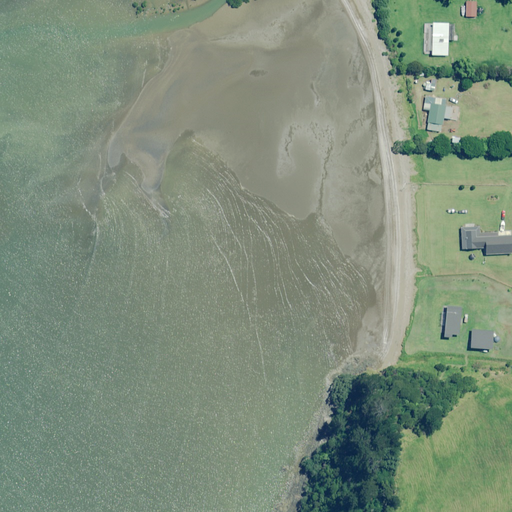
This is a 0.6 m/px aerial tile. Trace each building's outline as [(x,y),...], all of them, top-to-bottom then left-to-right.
[(476,1),(466,1),(465,16),(475,17),(476,1)] [(453,24),(428,23),(427,53),(431,53),(431,55),(447,55),(447,40),(453,40),(453,24)] [(435,84),(423,82),(422,89),(434,91),(435,84)] [(450,100),(425,96),(423,109),(429,110),(426,130),(441,132),(445,104),(450,105),(450,100)] [(479,233),(479,227),(461,227),(461,249),(485,248),(485,255),(511,254),(511,236),(497,236),(497,233),(479,233)] [(446,306),(444,331),(443,337),(451,338),(451,334),(458,335),(461,308),(446,306)] [(492,331),(471,330),(470,348),(478,349),(477,353),(491,353),(492,331)]
